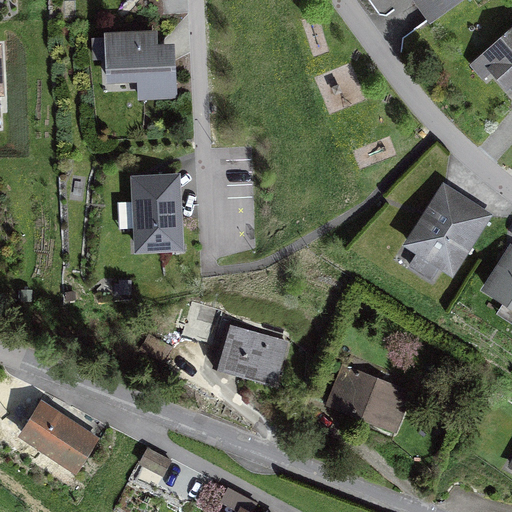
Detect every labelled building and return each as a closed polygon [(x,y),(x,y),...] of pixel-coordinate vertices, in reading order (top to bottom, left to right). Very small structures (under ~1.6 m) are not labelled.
[(471,0),(419,0),(438,25),(471,0)] [(170,33),(107,36),(109,86),(137,85),(138,105),(173,103),(170,33)] [(511,34),(475,66),(488,81),(498,73),(511,88),(511,34)] [(182,174),(134,176),(139,254),(186,252),(182,174)] [(497,216),(448,186),(410,246),(459,277),(497,216)] [(511,243),(486,291),(511,304),(511,243)] [(291,338),(222,320),(210,364),(279,382),(291,338)] [(413,393),(344,364),(328,404),(397,433),(413,393)] [(103,443),(44,401),(22,432),(80,474),(103,443)] [(175,462),(150,449),(141,467),(166,479),(175,462)]
